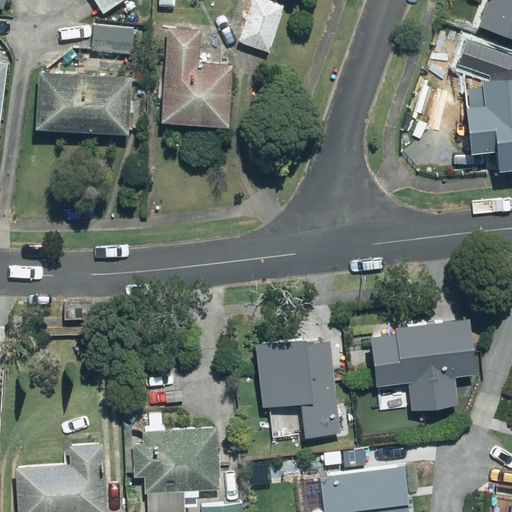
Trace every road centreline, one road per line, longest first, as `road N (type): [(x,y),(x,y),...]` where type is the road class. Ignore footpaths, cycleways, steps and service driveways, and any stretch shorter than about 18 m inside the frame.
road 1 (residential): [(0,273),(146,271),(331,250)]
road 2 (residential): [(331,250),(329,184),(341,131),(388,0)]
road 3 (residential): [(331,250),(511,228)]
